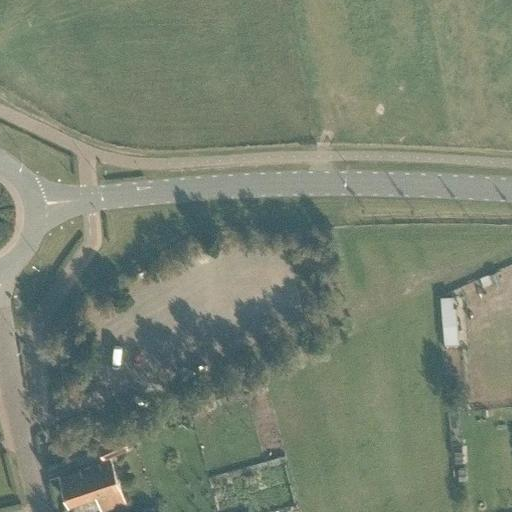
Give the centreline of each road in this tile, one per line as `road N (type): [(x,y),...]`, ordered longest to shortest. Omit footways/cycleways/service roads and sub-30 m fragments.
road 1 (secondary): [(33,203),(305,183),(511,190)]
road 2 (tertiary): [(43,511),(0,315)]
